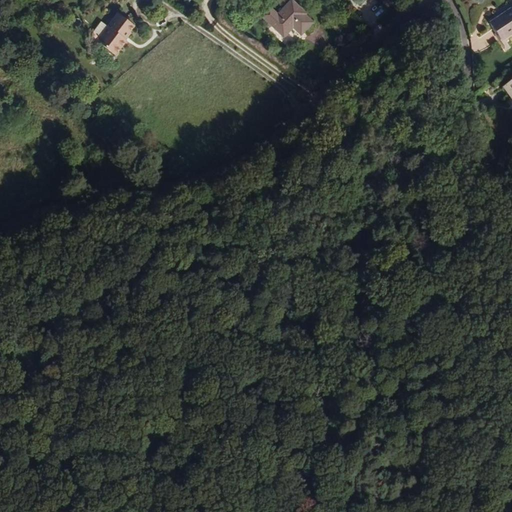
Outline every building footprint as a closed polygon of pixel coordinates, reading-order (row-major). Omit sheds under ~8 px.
[(362,0),(358,6),(370,16),(379,6),(371,0),(362,0)] [(305,39),(317,24),(308,17),(309,15),(291,3),(276,22),(269,32),(287,45),(296,33),(305,39)] [(511,32),(511,16),(508,11),(483,26),(494,44),(511,32)] [(269,32),(276,22),(268,17),(261,26),(269,32)] [(116,33),(110,28),(101,41),(102,44),(124,60),(135,46),(133,45),(143,30),(126,19),(116,33)] [(511,81),(495,93),(504,105),(508,102),(511,107),(511,81)]
